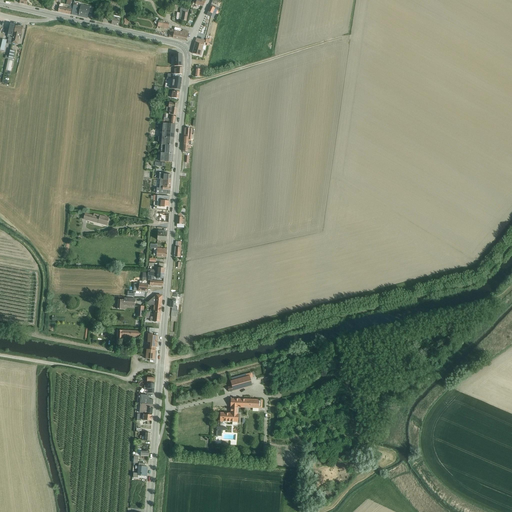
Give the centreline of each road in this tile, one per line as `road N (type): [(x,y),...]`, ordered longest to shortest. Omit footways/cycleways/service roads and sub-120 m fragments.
road 1 (secondary): [(148,511),(186,50)]
road 2 (track): [(165,384),(493,300),(511,287)]
road 3 (track): [(278,395),(308,386),(348,357),(473,319),(486,310),(482,302)]
road 4 (track): [(185,84),(350,36)]
road 5 (track): [(0,354),(123,378),(141,365),(160,366)]
road 6 (track): [(295,511),(298,475),(313,459),(306,444),(273,436),(278,395)]
road 7 (secondary): [(186,50),(57,17)]
